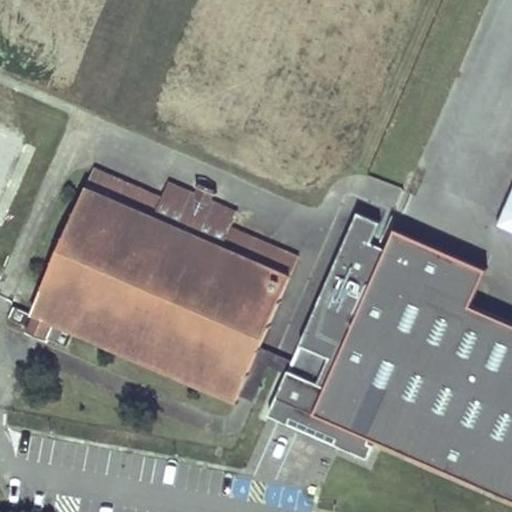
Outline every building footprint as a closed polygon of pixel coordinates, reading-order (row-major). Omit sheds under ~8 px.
[(504,141),(508,128),(486,122),(482,135),(504,141)] [(281,300),(298,260),(231,231),(237,215),(210,204),(207,202),(204,207),(196,203),(198,199),(194,197),(168,185),(161,200),(93,170),(33,312),(34,314),(34,316),(13,307),(8,319),(28,328),(26,333),(46,341),(47,339),(67,347),(74,331),(237,400),(281,300)] [(215,193),(199,186),(194,197),(198,199),(196,203),(204,207),(207,202),(210,204),(215,193)] [(511,197),(500,226),(511,231),(511,197)] [(287,377),(271,414),(370,457),(378,439),(373,437),(374,433),(511,490),(511,326),(471,308),(487,272),(395,232),(386,252),(371,246),(380,225),(358,215),(292,364),(287,377)] [(260,350),(239,396),(253,403),(267,369),(287,377),(292,364),(260,350)]
